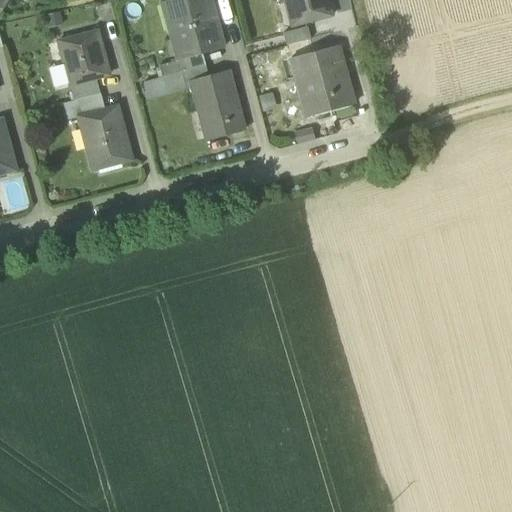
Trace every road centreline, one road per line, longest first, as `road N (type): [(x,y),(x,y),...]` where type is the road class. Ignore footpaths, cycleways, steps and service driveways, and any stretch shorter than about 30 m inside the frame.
road 1 (residential): [(0,246),(396,130)]
road 2 (track): [(396,130),(511,92)]
